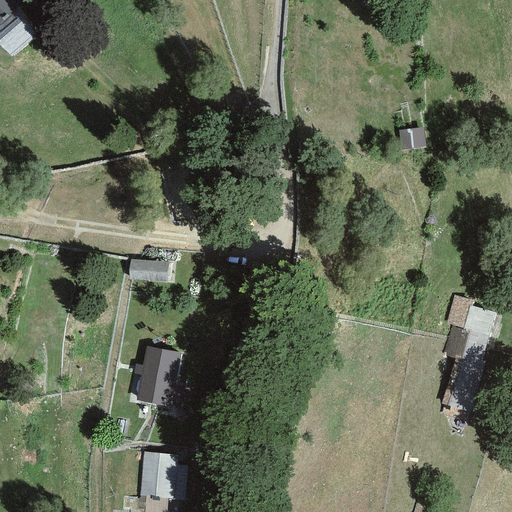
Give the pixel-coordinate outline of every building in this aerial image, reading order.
[(18,0),(0,0),(0,39),(13,56),(42,32),(19,5),(22,3),(18,0)] [(400,129),(404,149),(429,144),(426,124),(400,129)] [(174,261),(135,259),(134,279),(173,281),(174,261)] [(457,357),(441,412),(468,420),(471,409),(474,410),(488,359),(485,358),(498,310),(475,304),(476,299),(454,293),(446,322),(452,323),(444,353),(457,357)] [(184,351),(149,344),(145,364),(138,362),(136,372),(143,373),(139,398),(184,406),(190,377),(180,375),(184,351)] [(146,450),(141,494),(186,498),(190,465),(179,464),(180,454),(146,450)]
